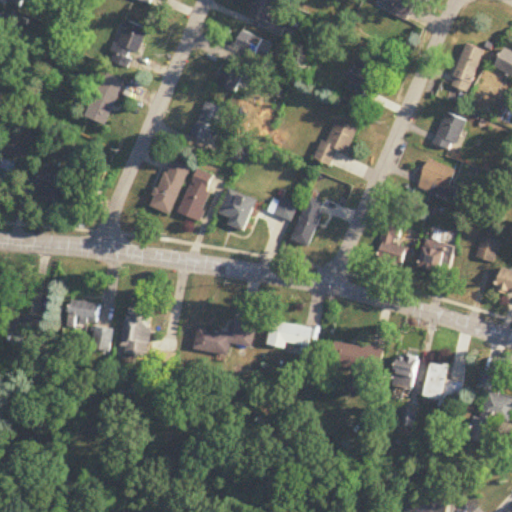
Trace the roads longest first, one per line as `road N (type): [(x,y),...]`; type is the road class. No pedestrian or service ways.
road 1 (residential): [(0,240),(97,244),(256,271),(511,338)]
road 2 (residential): [(331,286),(456,0)]
road 3 (residential): [(97,244),(207,0)]
